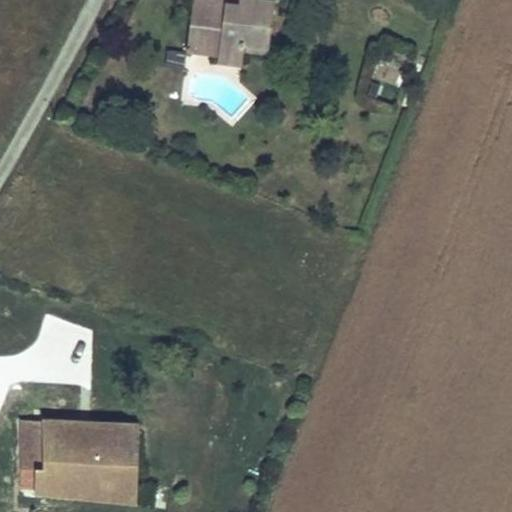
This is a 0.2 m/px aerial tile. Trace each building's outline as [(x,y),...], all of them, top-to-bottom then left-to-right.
[(183,0),(182,11),(202,13),(200,33),(216,35),(209,55),(242,58),(243,45),(244,35),(268,37),(271,0),(183,0)] [(182,11),(179,51),(209,55),(216,35),(200,33),(202,13),(182,11)] [(243,45),(267,46),(268,37),(244,35),(243,45)] [(250,100),(223,76),(198,75),(197,98),(211,99),(233,119),(250,100)] [(105,427),(17,423),(13,494),(142,500),(145,447),(104,445),(105,427)] [(146,430),(105,427),(104,445),(145,447),(146,430)]
